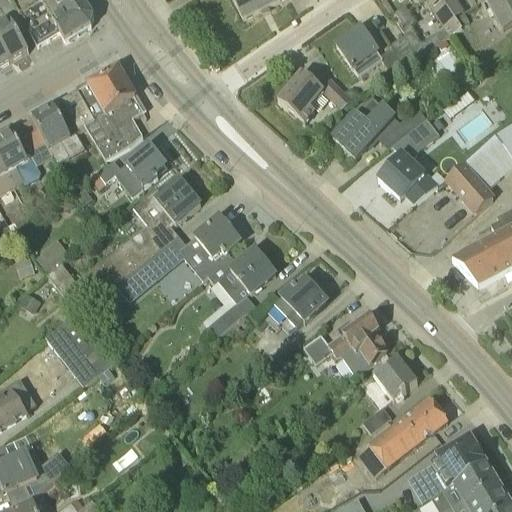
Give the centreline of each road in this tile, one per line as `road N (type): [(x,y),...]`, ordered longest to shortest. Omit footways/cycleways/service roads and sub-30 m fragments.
road 1 (secondary): [(444,334),(283,180)]
road 2 (residential): [(206,90),(336,0)]
road 3 (residential): [(0,107),(123,30)]
road 4 (secondary): [(187,103),(254,169),(283,180)]
